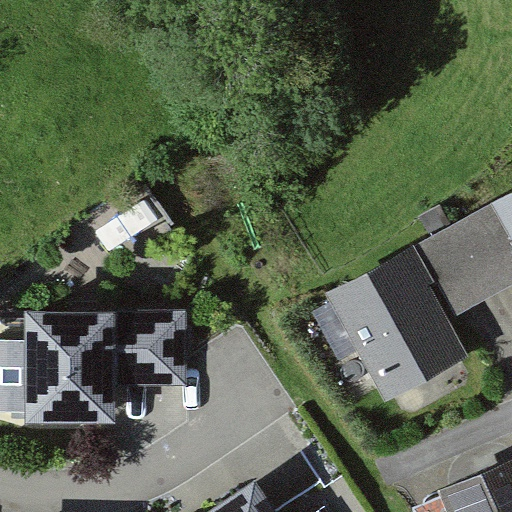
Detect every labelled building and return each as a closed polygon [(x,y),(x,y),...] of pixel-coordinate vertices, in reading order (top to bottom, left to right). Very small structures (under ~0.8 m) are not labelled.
[(511,197),(326,300),(384,404),(466,359),(446,323),(511,286),(511,197)] [(186,314),(21,317),(22,353),(3,353),(4,413),(24,413),(24,430),(116,428),(115,390),(188,388),(186,314)] [(511,511),(511,459),(441,489),(450,511),(511,511)] [(275,511),(254,481),(208,511),(275,511)] [(337,511),(334,490),(294,497),(297,511),(337,511)]
